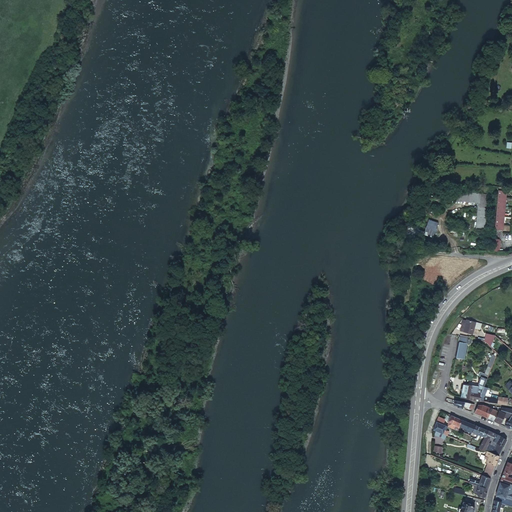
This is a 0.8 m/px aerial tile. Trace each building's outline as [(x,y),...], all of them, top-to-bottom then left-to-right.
[(451,188),(450,198),(477,200),(475,226),(484,227),(487,192),(451,188)] [(427,220),(425,236),(434,237),(436,221),(427,220)] [(404,233),(416,239),(420,230),(408,224),(404,233)] [(461,329),(462,329),(461,332),(473,334),(475,322),(465,320),(465,322),(462,321),(461,329)] [(495,334),(486,333),(485,338),(485,340),(489,341),(491,339),(495,334)] [(469,343),(470,338),(457,336),(457,341),(455,357),(463,358),(466,343),(469,343)] [(484,374),(487,376),(496,356),(493,354),(484,374)] [(484,383),(487,377),(482,374),(478,380),(484,383)] [(457,396),(476,399),(479,392),(481,389),(474,387),(475,383),(460,379),(457,396)] [(502,384),(511,394),(511,383),(508,379),(502,384)] [(484,383),(478,380),(477,383),(475,383),(474,387),(481,389),(484,383)] [(481,389),(479,392),(483,394),(487,385),(484,383),(481,389)] [(473,403),(452,398),(450,403),(458,407),(459,405),(470,410),(473,403)] [(490,409),(481,405),(477,404),(473,413),(486,417),(490,409)] [(499,412),(496,411),(492,420),(500,424),(502,420),(505,421),(503,425),(509,428),(511,427),(511,426),(511,409),(505,409),(501,408),(499,412)] [(496,411),(490,409),(486,417),(492,420),(496,411)] [(458,415),(449,411),(446,417),(448,417),(446,423),(453,426),(458,415)] [(471,421),(458,415),(453,426),(466,431),(471,421)] [(437,420),(434,429),(447,434),(449,430),(445,428),(447,424),(437,420)] [(479,424),(471,421),(466,431),(466,432),(470,434),(473,430),(475,431),(479,424)] [(485,427),(479,424),(475,431),(482,433),(485,427)] [(482,433),(478,438),(486,441),(487,440),(492,430),(485,427),(482,433)] [(492,440),(497,432),(492,430),(487,440),(490,442),(492,440)] [(486,449),(497,453),(504,440),(503,437),(500,434),(497,432),(492,440),(497,442),(495,447),(489,444),(488,446),(486,449)] [(478,438),(475,444),(482,447),(484,444),(486,441),(478,438)] [(434,445),(433,452),(442,453),(443,447),(434,445)] [(486,464),(492,466),(497,453),(486,449),(484,448),(481,454),(485,456),(483,460),(487,461),(486,464)] [(509,472),(504,470),(500,479),(509,482),(511,483),(511,476),(508,475),(509,472)] [(490,477),(480,473),(478,481),(458,474),(457,479),(463,482),(474,485),(477,486),(487,489),(490,477)] [(508,485),(499,482),(494,499),(500,501),(502,502),(504,497),(511,500),(511,492),(511,491),(511,483),(509,482),(508,485)] [(477,486),(474,485),(473,491),(476,492),(475,494),(485,497),(486,494),(476,491),(477,486)] [(460,506),(456,505),(455,511),(458,511),(457,511),(470,511),(471,509),(470,509),(471,504),(466,503),(467,501),(461,499),(460,506)] [(500,501),(494,499),(491,511),(498,511),(499,506),(503,507),(504,504),(502,502),(500,501)]
